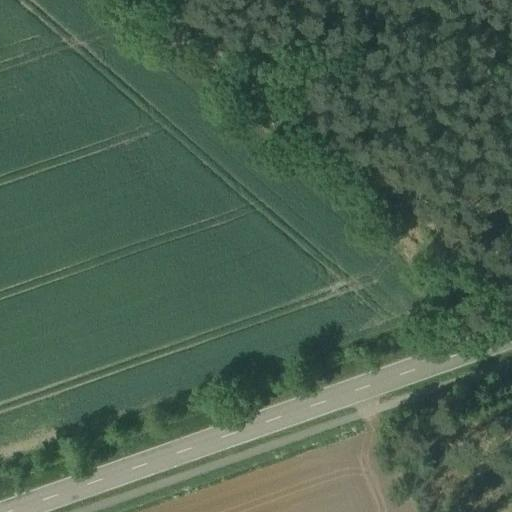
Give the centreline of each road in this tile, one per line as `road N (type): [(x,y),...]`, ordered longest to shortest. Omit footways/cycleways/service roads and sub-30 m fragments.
road 1 (secondary): [(511,341),(25,511)]
road 2 (track): [(162,0),(511,318)]
